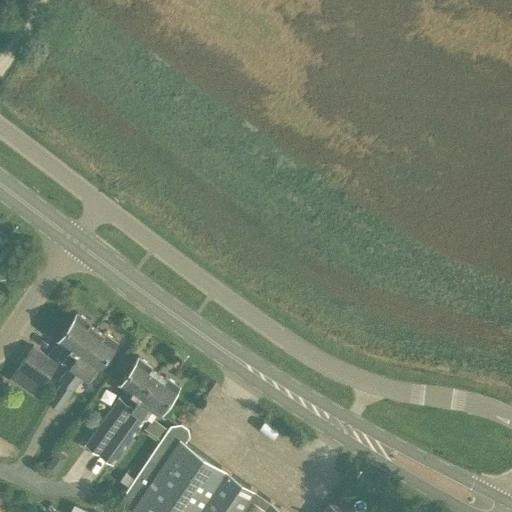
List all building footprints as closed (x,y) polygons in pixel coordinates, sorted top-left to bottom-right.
[(58,377),(62,380),(78,353),(97,326),(77,312),(58,339),(65,343),(56,355),(66,363),(68,360),(70,361),(58,377)] [(78,353),(62,380),(48,400),(60,408),(85,373),(91,378),(98,367),(117,340),(97,326),(78,353)] [(34,343),(17,366),(43,384),(59,361),(34,343)] [(85,442),(99,453),(159,370),(139,355),(120,382),(127,387),(121,396),(119,394),(85,442)] [(159,370),(99,453),(113,463),(154,406),(160,411),(179,384),(159,370)] [(289,511),(185,441),(189,434),(188,426),(180,421),(172,422),(135,477),(124,470),(119,478),(129,485),(118,502),(137,511),(289,511)] [(94,511),(74,502),(69,511),(94,511)] [(344,511),(331,502),(324,511),(344,511)]
